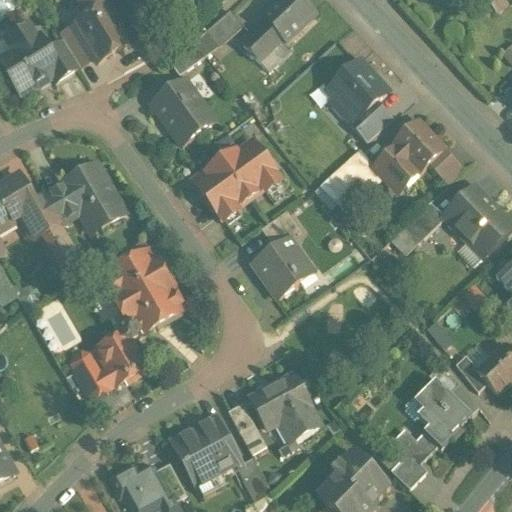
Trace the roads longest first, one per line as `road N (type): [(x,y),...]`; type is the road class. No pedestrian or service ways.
road 1 (residential): [(0,155),(74,123),(114,139),(214,277),(235,320),(234,347),(208,386),(106,447),(41,511)]
road 2 (residential): [(511,166),(359,5)]
